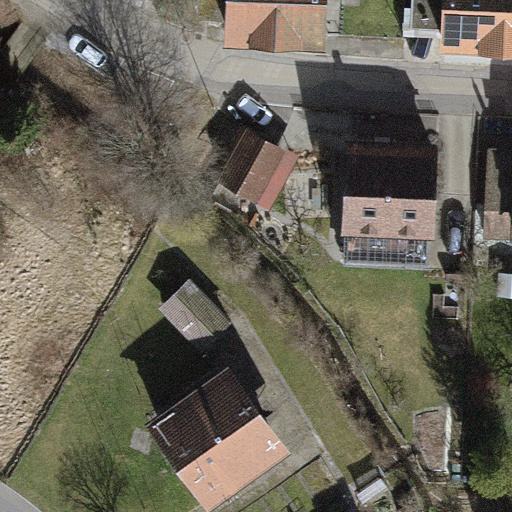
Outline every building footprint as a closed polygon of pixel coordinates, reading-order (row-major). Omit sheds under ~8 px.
[(329,0),(229,0),(228,33),(329,37),(329,0)] [(511,0),(413,0),(412,29),(444,30),(444,44),(511,47),(511,0)] [(244,123),(213,176),(270,208),(300,155),(244,123)] [(511,145),(488,144),(483,236),(511,237),(511,145)] [(350,148),(347,229),(437,233),(440,153),(350,148)] [(511,272),(500,271),(499,295),(511,295),(511,272)] [(232,324),(190,281),(162,308),(204,351),(232,324)] [(229,361),(146,420),(207,506),(290,447),(229,361)]
